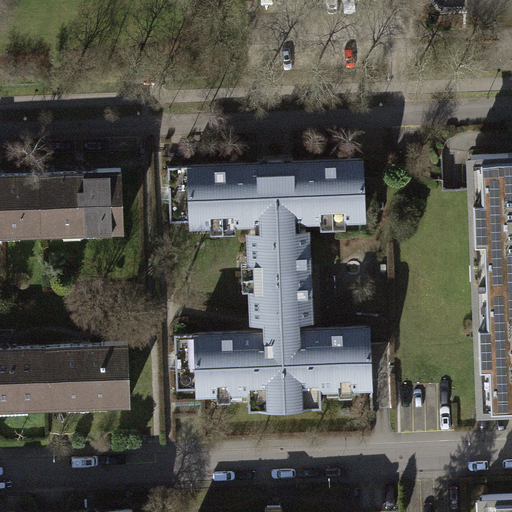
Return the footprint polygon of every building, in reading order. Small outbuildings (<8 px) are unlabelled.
[(485,12),(484,0),(467,0),(468,13),(485,12)] [(511,0),(484,0),(485,12),(485,23),(511,21),(511,0)] [(511,402),(511,152),(472,154),(473,189),(474,205),(476,247),(479,331),(481,373),(482,404),(494,403),(511,402)] [(176,333),(178,389),(198,388),(248,386),(249,405),(284,404),(323,402),(322,383),(369,381),(372,381),(371,343),(370,326),(301,329),(300,317),(309,317),(306,226),(302,226),(301,215),(365,213),(363,157),(276,161),(188,165),(169,165),(170,203),(171,221),(190,220),(256,218),(256,228),(251,229),(253,273),(255,319),(265,319),(265,329),(195,332),(176,333)] [(39,171),(41,229),(63,229),(63,222),(100,221),(100,228),(122,227),(120,168),(81,170),(39,171)] [(41,229),(39,171),(8,172),(0,172),(0,224),(19,224),(19,230),(41,229)] [(46,344),(48,402),(69,401),(68,395),(106,393),(106,400),(129,398),(126,341),(93,342),(46,344)] [(48,402),(46,344),(12,346),(0,346),(0,397),(27,397),(27,403),(48,402)] [(511,511),(511,492),(492,493),(483,494),(483,511),(511,511)] [(350,511),(350,510),(311,511),(276,511),(276,503),(267,504),(258,504),(258,511),(350,511)]
